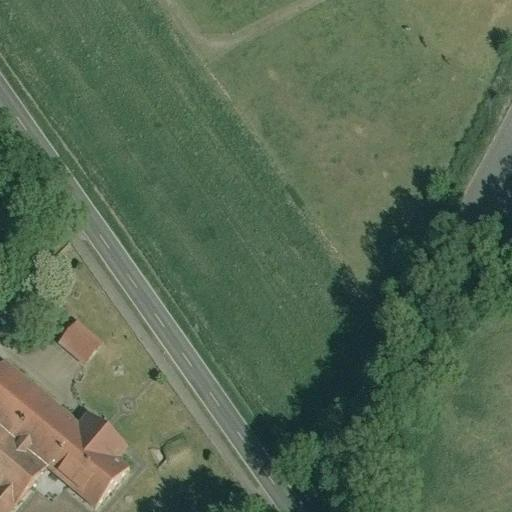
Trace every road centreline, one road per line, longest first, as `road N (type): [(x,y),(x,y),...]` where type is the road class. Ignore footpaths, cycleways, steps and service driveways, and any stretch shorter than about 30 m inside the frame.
road 1 (tertiary): [(0,87),(294,511)]
road 2 (unknown): [(304,511),(452,377),(511,280)]
